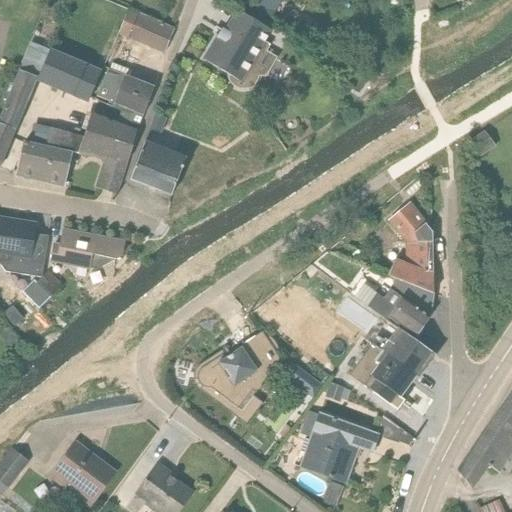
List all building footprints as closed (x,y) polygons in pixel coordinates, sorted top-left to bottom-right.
[(275,0),(258,0),(254,8),(270,18),(279,2),(275,0)] [(127,11),(117,36),(163,55),(173,30),(127,11)] [(216,37),(203,60),(227,76),(227,79),(229,83),(232,88),(238,90),(244,91),(249,89),(254,86),(255,83),(257,78),(265,77),(275,59),(265,52),(269,45),(264,42),(270,31),(236,11),(226,33),(221,40),(216,37)] [(35,82),(36,83),(49,51),(29,43),(18,70),(35,82)] [(49,51),(36,83),(86,105),(101,72),(49,51)] [(108,71),(128,79),(130,73),(111,65),(108,71)] [(0,163),(35,82),(18,70),(0,113),(0,163)] [(128,130),(136,133),(141,117),(153,89),(128,79),(108,71),(96,97),(108,102),(107,104),(120,110),(133,115),(128,130)] [(352,73),(344,87),(358,94),(366,81),(352,73)] [(45,147),(70,153),(77,155),(106,160),(126,164),(136,133),(128,130),(133,115),(120,110),(116,123),(90,112),(82,137),(49,129),(45,147)] [(154,115),(148,130),(159,134),(166,119),(154,115)] [(483,133),(466,145),(476,159),(493,147),(483,133)] [(70,153),(45,147),(24,142),(16,176),(62,187),(70,153)] [(170,197),(185,159),(144,143),(129,181),(170,197)] [(126,164),(106,160),(97,188),(116,194),(120,182),(126,164)] [(394,280),(432,295),(431,234),(424,225),(425,224),(408,204),(388,221),(404,240),(405,264),(394,260),(386,277),(394,280)] [(0,219),(0,266),(5,274),(41,278),(47,237),(33,235),(34,225),(0,219)] [(52,245),(49,265),(88,271),(88,270),(96,271),(119,258),(124,244),(61,231),(58,247),(52,245)] [(35,284),(49,299),(61,287),(46,273),(41,278),(35,284)] [(432,295),(394,280),(382,300),(363,285),(352,300),(366,307),(387,322),(413,341),(429,319),(432,295)] [(49,299),(35,284),(24,296),(38,310),(49,299)] [(348,296),(342,305),(359,317),(366,307),(352,300),(348,296)] [(12,307),(2,314),(13,328),(22,320),(12,307)] [(355,367),(398,398),(414,377),(430,354),(413,341),(387,322),(355,367)] [(280,361),(261,332),(230,352),(229,353),(231,355),(224,360),(221,355),(200,369),(198,372),(197,375),(196,378),(197,382),(199,385),(201,387),(204,389),(207,389),(210,389),(237,410),(250,391),(255,394),(256,392),(258,392),(260,390),(260,386),(280,361)] [(229,353),(230,352),(227,347),(198,366),(195,369),(193,373),(192,378),(193,382),(194,386),(197,389),(245,425),(263,401),(255,394),(250,391),(237,410),(210,389),(207,389),(204,389),(201,387),(199,385),(197,382),(196,378),(197,375),(198,372),(200,369),(221,355),(224,360),(231,355),(229,353)] [(290,363),(280,376),(310,399),(320,386),(290,363)] [(398,398),(355,367),(348,376),(396,412),(403,402),(398,398)] [(329,384),(323,399),(339,404),(340,400),(345,402),(349,392),(343,390),(329,384)] [(511,390),(456,471),(470,491),(488,467),(498,475),(511,453),(511,390)] [(376,437),(375,436),(306,411),(299,435),(304,437),(298,453),(304,455),(299,468),(344,484),(357,449),(370,453),(376,437)] [(375,436),(376,437),(397,445),(398,443),(408,447),(411,438),(381,417),(375,436)] [(74,444),(48,478),(63,490),(55,501),(68,510),(76,501),(87,509),(113,474),(102,465),(99,469),(87,460),(90,456),(74,444)] [(0,495),(2,497),(28,463),(17,454),(10,449),(0,462),(0,495)] [(156,465),(134,496),(144,503),(142,506),(150,511),(178,511),(191,495),(169,474),(156,465)] [(329,484),(322,503),(335,508),(342,489),(329,484)] [(502,511),(498,501),(478,510),(478,511),(502,511)]
